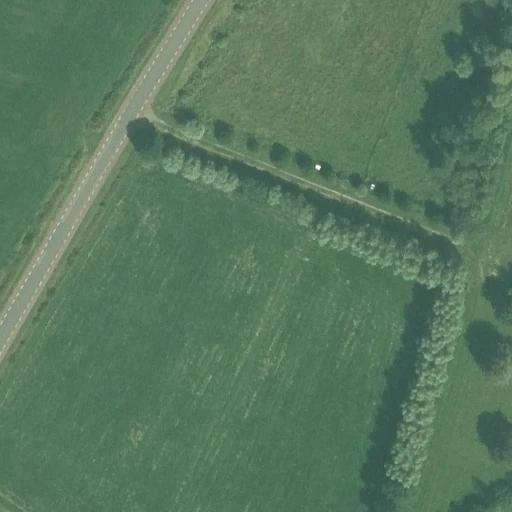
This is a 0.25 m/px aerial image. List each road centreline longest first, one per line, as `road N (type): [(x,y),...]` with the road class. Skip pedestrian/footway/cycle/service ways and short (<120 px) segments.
road 1 (secondary): [(0,339),(201,0)]
road 2 (track): [(129,114),(486,260)]
road 3 (track): [(486,260),(419,511)]
